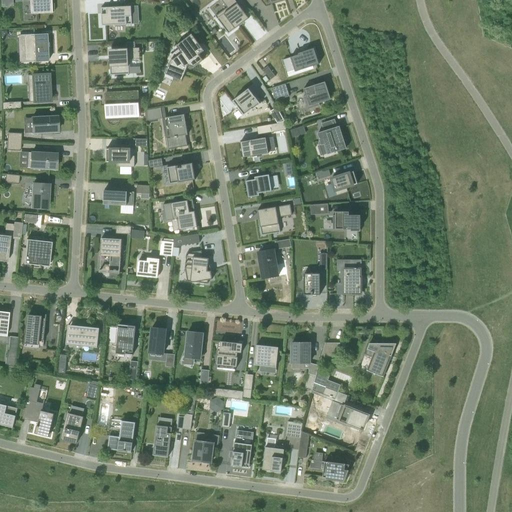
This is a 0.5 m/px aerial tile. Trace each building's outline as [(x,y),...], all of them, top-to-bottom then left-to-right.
[(51,4),(51,0),(29,0),(30,14),(52,13),(52,12),(54,12),(54,4),(51,4)] [(248,16),(246,15),(235,0),(221,0),(228,8),(216,16),(215,16),(229,34),(239,26),(241,25),(248,19),(249,18),(248,16)] [(101,6),(102,24),(132,22),(131,4),(101,6)] [(33,35),(33,38),(25,38),(26,59),(34,59),(35,62),(48,61),(47,34),(33,35)] [(175,42),(167,60),(158,81),(170,86),(174,77),(182,81),(188,68),(191,70),(204,60),(202,57),(207,54),(192,34),(177,45),(175,42)] [(131,48),(110,49),(111,75),(130,74),(129,59),(132,59),(131,48)] [(314,48),(298,54),(299,55),(291,57),(296,72),(320,64),(314,48)] [(276,76),(268,66),(263,70),(266,74),(271,80),(276,76)] [(32,75),(33,102),(50,101),(49,74),(32,75)] [(324,82),(301,90),(308,110),(320,106),(319,103),(329,100),(329,98),(327,92),(329,92),(327,86),(326,87),(324,82)] [(286,84),(272,88),(276,101),(290,96),(286,84)] [(249,89),(233,101),(245,116),(262,103),(256,95),(255,96),(249,89)] [(139,116),(138,92),(106,94),(107,118),(139,116)] [(147,110),(148,121),(163,118),(161,108),(147,110)] [(284,120),(277,108),(271,111),(278,123),(284,120)] [(171,138),(175,137),(175,138),(178,138),(178,137),(188,135),(185,119),(184,119),(183,115),(179,116),(166,118),(168,129),(170,129),(171,138)] [(32,118),(32,133),(57,132),(57,117),(32,118)] [(324,131),(318,133),(320,142),(321,142),(322,145),(324,144),(328,154),(327,154),(328,155),(347,149),(344,139),(343,139),(343,138),(342,138),(341,138),(339,134),(342,133),(340,126),(337,127),(335,120),(321,124),(324,131)] [(271,124),(273,132),(286,130),(285,122),(271,124)] [(259,135),(273,132),(271,124),(257,127),(259,135)] [(297,136),(295,129),(289,131),(292,138),(297,136)] [(7,142),(21,142),(21,134),(7,133),(7,142)] [(241,142),(243,158),(252,156),(253,157),(261,156),(261,155),(269,154),(266,138),(241,142)] [(20,151),(21,142),(7,142),(7,150),(20,151)] [(107,149),(107,162),(119,162),(118,167),(130,167),(130,149),(107,149)] [(27,168),(51,169),(55,169),(56,154),(28,153),(27,168)] [(149,160),(150,168),(163,166),(162,158),(149,160)] [(167,165),(170,184),(196,180),(193,163),(178,166),(177,163),(167,165)] [(329,169),(330,169),(329,168),(317,173),(319,180),(331,176),(329,169)] [(346,187),(358,184),(354,171),(331,178),(337,195),(348,192),(346,187)] [(5,183),(18,184),(19,176),(6,174),(5,183)] [(246,181),(249,198),(259,196),(259,193),(272,191),(269,175),(255,177),(255,180),(246,181)] [(31,208),(47,209),(49,185),(33,184),(31,208)] [(137,193),(150,194),(150,186),(137,185),(137,193)] [(104,190),(104,205),(134,206),(134,192),(104,190)] [(180,230),(197,227),(193,200),(171,203),(174,220),(178,219),(180,230)] [(258,210),(258,211),(259,220),(260,222),(262,235),(280,232),(277,217),(291,214),(289,204),(263,209),(260,210),(258,210)] [(314,215),(329,214),(329,204),(313,205),(314,215)] [(351,232),(361,232),(361,215),(350,215),(350,212),(336,212),(336,215),(334,215),(334,229),(351,229),(351,232)] [(36,216),(24,215),(24,223),(35,224),(36,216)] [(22,223),(14,222),(12,237),(20,238),(22,223)] [(131,234),(131,227),(117,226),(116,234),(131,234)] [(200,243),(198,234),(175,238),(174,243),(174,248),(200,243)] [(0,261),(7,262),(10,236),(0,235),(0,261)] [(110,257),(109,273),(120,273),(122,239),(102,238),(101,256),(110,257)] [(50,257),(51,248),(51,242),(38,241),(26,239),(25,249),(24,264),(31,265),(43,266),(49,267),(50,257)] [(290,240),(276,242),(277,249),(291,247),(290,240)] [(160,255),(173,257),(174,248),(174,243),(162,241),(160,255)] [(274,249),(258,252),(263,279),(278,276),(274,249)] [(185,268),(189,268),(187,281),(208,284),(209,280),(212,279),(211,271),(208,271),(209,258),(197,257),(198,251),(187,253),(185,268)] [(139,260),(137,276),(147,277),(147,276),(158,277),(160,259),(148,258),(148,261),(139,260)] [(353,293),(353,294),(361,294),(361,279),(361,267),(344,267),(344,293),(353,293)] [(304,293),(320,293),(320,272),(304,271),(304,293)] [(0,311),(0,335),(6,336),(9,313),(0,311)] [(28,315),(28,317),(25,344),(40,345),(40,340),(44,340),(47,315),(46,315),(46,317),(28,315)] [(136,331),(136,328),(136,326),(135,326),(126,325),(119,324),(116,353),(125,354),(126,351),(133,352),(136,331)] [(100,328),(69,325),(68,325),(66,345),(98,348),(100,328)] [(149,352),(164,354),(167,330),(152,328),(149,352)] [(185,358),(201,359),(203,333),(188,332),(185,358)] [(16,368),(17,357),(18,338),(9,337),(7,356),(6,367),(16,368)] [(242,353),(243,344),(221,341),(220,350),(218,350),(216,365),(237,367),(238,357),(237,357),(238,353),(242,353)] [(310,363),(310,343),(292,343),(292,363),(310,363)] [(320,360),(329,363),(332,365),(340,344),(340,343),(325,343),(320,360)] [(367,371),(384,377),(384,376),(383,376),(391,356),(392,356),(397,343),(370,343),(367,349),(375,352),(368,371),(367,370),(367,371)] [(277,368),(279,347),(257,345),(255,365),(277,368)] [(166,367),(174,368),(175,355),(167,354),(166,367)] [(136,381),(138,362),(131,361),(129,380),(136,381)] [(210,371),(202,370),(200,383),(208,384),(210,371)] [(314,383),(325,387),(328,380),(329,376),(317,371),(316,376),(314,383)] [(246,374),(244,389),(252,390),(253,375),(246,374)] [(309,374),(305,388),(312,390),(316,376),(309,374)] [(90,384),(87,396),(95,398),(98,386),(90,384)] [(40,390),(30,387),(27,401),(37,403),(40,390)] [(338,392),(326,387),(323,395),(335,400),(338,392)] [(100,396),(112,397),(114,389),(101,388),(100,396)] [(222,397),(223,389),(214,388),(213,396),(222,397)] [(236,391),(235,399),(243,400),(243,398),(244,391),(236,391)] [(211,398),(211,410),(223,411),(224,399),(211,398)] [(0,424),(12,428),(13,428),(18,408),(0,404),(0,424)] [(369,415),(368,415),(342,405),(336,420),(363,430),(369,415)] [(55,414),(41,410),(36,434),(49,437),(55,414)] [(84,416),(67,412),(61,439),(77,443),(84,416)] [(229,428),(231,414),(224,413),(222,427),(229,428)] [(185,414),(185,417),(183,429),(191,430),(193,415),(185,414)] [(122,421),(120,437),(110,436),(108,449),(132,453),(136,422),(122,421)] [(286,437),(301,438),(302,432),(303,423),(288,422),(286,437)] [(168,457),(172,427),(157,425),(153,455),(168,457)] [(234,443),(231,466),(249,468),(252,445),(254,433),(237,430),(235,443),(234,443)] [(298,457),(306,458),(309,435),(302,432),(301,438),(298,457)] [(193,461),(211,463),(214,443),(196,441),(193,461)] [(264,445),(261,469),(280,471),(283,448),(264,445)] [(344,480),(350,465),(325,462),(323,478),(344,480)]
